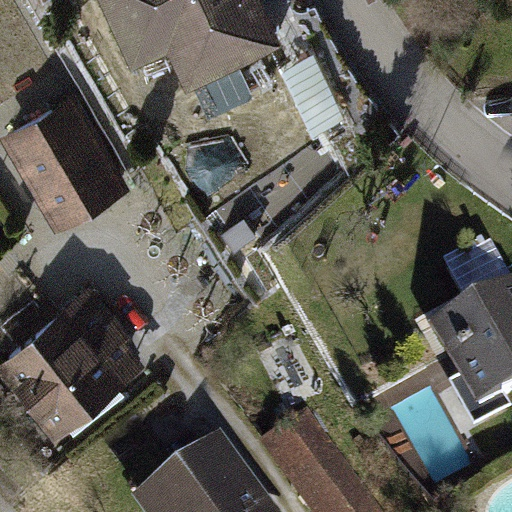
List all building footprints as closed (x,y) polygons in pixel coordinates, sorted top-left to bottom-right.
[(106,0),(126,44),(165,26),(183,67),(274,26),(262,0),(106,0)] [(327,51),(292,61),(312,124),(347,114),(327,51)] [(76,96),(3,136),(56,230),(129,189),(76,96)] [(511,269),(429,317),(477,402),(511,381),(511,269)] [(0,343),(0,355),(49,422),(63,411),(71,421),(124,382),(117,372),(147,350),(93,276),(0,343)] [(381,511),(302,405),(259,437),(314,511),(381,511)] [(134,493),(147,511),(283,511),(221,428),(134,493)]
